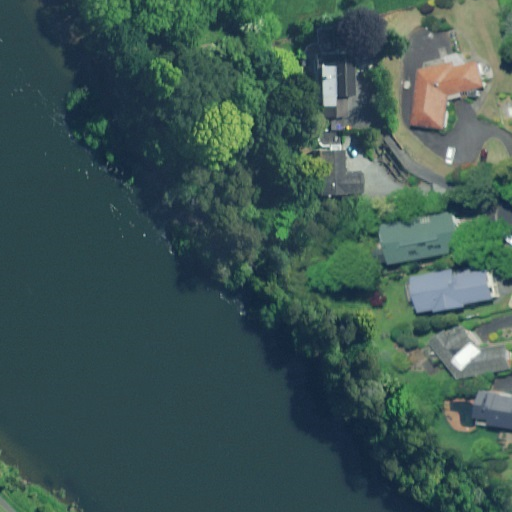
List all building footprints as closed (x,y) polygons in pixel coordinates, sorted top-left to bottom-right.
[(353,98),(353,52),(320,52),(320,56),(317,56),(317,90),(317,118),(347,118),(347,98),(353,98)] [(426,67),(419,126),(451,130),(455,93),(488,91),(486,63),(426,67)] [(348,175),(348,153),(320,153),(320,196),(364,196),(363,174),(348,175)] [(469,251),(462,213),(391,227),(398,265),(469,251)] [(410,280),(416,311),(428,309),(429,312),(443,310),(443,313),(472,308),(472,305),(498,301),(493,271),(474,274),(473,269),(423,278),(410,280)] [(462,377),(511,369),(511,350),(511,348),(476,351),(466,336),(460,328),(438,342),(429,348),(440,365),(450,359),(462,377)] [(511,375),(509,375),(506,397),(486,394),(481,425),(511,429),(511,375)]
